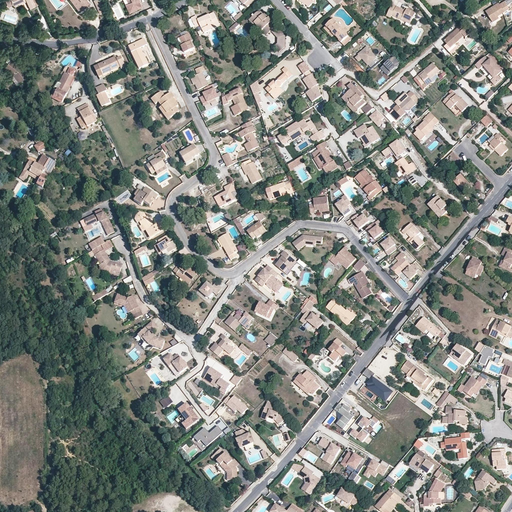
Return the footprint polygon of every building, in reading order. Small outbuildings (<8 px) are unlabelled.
[(8,0),(11,5),(23,0),(24,0),(24,2),(25,1),(29,9),(35,7),(31,0),(8,0)] [(71,0),(70,1),(80,14),(82,13),(73,0),(71,0)] [(73,0),(82,13),(91,7),(87,1),(87,0),(73,0)] [(100,0),(96,0),(94,1),(97,8),(103,6),(100,0)] [(129,0),(130,2),(127,4),(131,12),(140,8),(138,2),(137,1),(136,2),(135,0),(129,0)] [(304,0),(309,5),(308,7),(310,8),(313,6),(317,6),(318,1),(319,0),(304,0)] [(503,11),(504,14),(510,10),(506,3),(500,6),(499,5),(486,12),(493,23),(499,20),(498,17),(497,15),(503,11)] [(393,16),(402,21),(403,18),(412,22),(416,14),(409,10),(407,12),(404,11),(393,5),(387,15),(391,18),(393,16)] [(103,6),(97,8),(100,15),(106,12),(103,6)] [(261,31),(262,30),(273,21),(269,17),(267,18),(264,14),(260,10),(251,18),(255,22),(259,26),(257,28),(261,31)] [(236,21),(243,15),(241,12),(234,17),(236,21)] [(202,26),(204,31),(219,24),(214,14),(200,20),(199,17),(193,19),(197,28),(202,26)] [(334,20),(325,28),(334,37),(336,35),(345,45),(352,40),(334,20)] [(239,21),(232,28),(233,30),(240,23),(239,21)] [(262,30),(267,35),(272,30),(276,26),(277,25),(273,21),(262,30)] [(467,38),(474,32),(465,21),(457,27),(458,28),(444,40),(448,44),(451,48),(455,45),(465,36),(467,38)] [(219,24),(204,31),(205,34),(221,27),(219,24)] [(276,26),(272,30),(278,37),(278,43),(275,46),(280,52),(286,46),(285,37),(276,26)] [(181,40),(183,43),(185,46),(182,48),(186,54),(195,50),(192,45),(194,43),(190,36),(181,40)] [(144,40),(128,48),(139,70),(148,66),(140,50),(147,46),(144,40)] [(455,45),(451,48),(448,44),(444,47),(451,55),(459,48),(455,45)] [(361,54),(364,57),(373,67),(380,60),(368,47),(361,54)] [(479,62),(476,65),(480,69),(484,65),(495,78),(492,81),(496,85),(502,79),(498,75),(503,71),(492,58),(489,61),(485,56),(479,62)] [(401,64),(394,57),(382,68),(389,75),(401,64)] [(115,58),(97,66),(102,76),(120,67),(121,70),(126,68),(121,58),(116,60),(115,58)] [(6,67),(15,75),(21,82),(29,76),(22,67),(12,60),(6,67)] [(310,72),(305,64),(300,68),(305,76),(310,72)] [(433,64),(423,73),(425,74),(421,78),(419,76),(416,79),(425,90),(434,83),(431,79),(440,72),(433,64)] [(102,76),(97,66),(94,68),(99,79),(99,80),(103,78),(102,76)] [(476,66),(466,74),(469,78),(479,71),(476,66)] [(198,75),(192,78),(196,85),(199,91),(209,86),(203,74),(206,72),(203,67),(196,70),(198,75)] [(274,98),(283,89),(281,87),(293,75),(286,68),(283,71),(286,74),(276,83),(275,82),(267,90),(274,98)] [(51,101),(62,106),(70,87),(69,86),(73,78),(75,73),(68,69),(66,70),(64,74),(59,83),(61,84),(58,90),(56,90),(51,101)] [(502,79),(506,75),(503,71),(498,75),(502,79)] [(21,82),(15,75),(13,76),(19,84),(21,82)] [(320,84),(313,75),(304,81),(311,91),(308,93),(315,103),(323,96),(316,87),(320,84)] [(257,83),(252,87),(261,111),(263,110),(261,104),(264,103),(260,92),(261,92),(257,83)] [(95,87),(99,95),(104,92),(106,91),(102,84),(95,87)] [(348,87),(351,90),(354,93),(358,90),(352,84),(348,87)] [(217,94),(213,86),(206,89),(208,95),(202,98),(206,106),(217,101),(215,95),(217,94)] [(274,98),(276,100),(285,91),(283,89),(274,98)] [(231,96),(234,101),(237,107),(237,108),(233,110),(236,117),(250,111),(242,95),(243,95),(241,90),(231,94),(231,96)] [(342,99),(348,105),(351,102),(358,110),(365,103),(361,99),(358,95),(360,93),(358,90),(354,93),(351,90),(342,99)] [(490,99),(495,93),(492,90),(487,96),(490,99)] [(97,96),(102,107),(110,103),(104,92),(99,95),(97,96)] [(458,98),(452,92),(442,101),(450,109),(455,105),(461,111),(467,105),(460,98),(459,99),(458,98)] [(395,111),(402,119),(417,105),(415,104),(419,100),(412,93),(408,96),(409,98),(395,111)] [(159,104),(163,109),(171,120),(179,114),(177,110),(179,108),(176,104),(174,106),(172,102),(174,101),(176,99),(172,94),(165,99),(162,94),(152,101),(156,106),(159,104)] [(58,108),(61,110),(61,109),(62,106),(51,101),(49,101),(48,103),(53,106),(56,107),(58,108)] [(351,102),(348,105),(355,113),(358,110),(351,102)] [(77,110),(81,119),(85,126),(86,128),(96,123),(87,105),(77,110)] [(171,120),(163,109),(160,111),(168,122),(171,120)] [(384,117),(377,111),(371,117),(380,126),(383,123),(382,119),(384,117)] [(402,119),(395,111),(391,114),(398,122),(402,119)] [(435,124),(438,120),(432,115),(425,122),(423,120),(413,130),(415,131),(412,133),(419,140),(424,135),(423,135),(431,128),(435,124)] [(487,115),(481,121),(488,127),(493,122),(487,115)] [(286,131),(288,133),(292,140),(293,140),(301,135),(302,137),(307,134),(306,132),(311,129),(312,130),(313,132),(318,129),(313,122),(309,125),(308,124),(306,126),(303,122),(300,124),(299,122),(286,131)] [(253,124),(240,132),(242,136),(245,134),(248,140),(244,143),(248,151),(259,145),(252,131),(256,129),(253,124)] [(360,131),(356,134),(360,139),(363,137),(364,139),(362,141),(364,145),(367,143),(369,147),(381,139),(375,130),(373,127),(368,130),(370,132),(366,135),(362,130),(367,127),(365,124),(358,128),(360,131)] [(432,129),(431,128),(423,135),(424,135),(424,136),(432,129)] [(78,133),(79,140),(86,139),(84,132),(78,133)] [(322,132),(320,133),(316,136),(312,138),(315,143),(319,141),(320,142),(326,138),(322,132)] [(288,133),(284,136),(289,142),(292,140),(288,133)] [(505,141),(504,140),(498,134),(496,137),(497,138),(491,144),(491,145),(495,148),(496,150),(495,150),(502,157),(509,150),(501,142),(502,141),(504,143),(505,141)] [(289,142),(284,136),(279,139),(284,146),(289,142)] [(34,146),(37,153),(46,148),(42,141),(34,146)] [(407,152),(399,141),(382,152),(386,158),(395,152),(398,157),(407,152)] [(326,143),(319,148),(321,152),(318,154),(320,158),(315,160),(318,164),(321,164),(326,173),(330,171),(331,172),(338,168),(334,162),(334,158),(331,158),(331,156),(328,155),(327,154),(325,150),(329,148),(326,143)] [(179,154),(185,163),(192,159),(199,154),(193,145),(179,154)] [(152,174),(156,172),(165,165),(161,159),(165,156),(162,151),(154,156),(156,159),(146,166),(152,174)] [(463,162),(452,152),(449,156),(459,166),(463,162)] [(224,157),(229,168),(234,165),(229,155),(224,157)] [(40,156),(35,166),(44,171),(43,172),(49,175),(55,164),(40,156)] [(292,172),(296,172),(295,169),(304,163),(303,157),(288,166),(292,172)] [(396,165),(401,172),(404,177),(412,172),(414,174),(419,171),(413,163),(410,166),(405,159),(396,165)] [(243,165),(244,168),(246,168),(249,174),(255,185),(262,181),(252,160),(243,165)] [(39,180),(41,177),(43,172),(44,171),(35,166),(28,162),(23,171),(39,180)] [(344,166),(347,171),(352,167),(349,163),(344,166)] [(165,165),(156,172),(158,175),(167,168),(165,165)] [(39,180),(23,171),(21,174),(28,178),(37,183),(39,180)] [(357,178),(363,184),(366,188),(364,190),(369,196),(371,199),(379,192),(372,184),(375,182),(372,179),(370,176),(365,171),(357,178)] [(28,178),(21,174),(17,181),(24,184),(28,178)] [(465,177),(463,175),(454,183),(465,194),(472,188),(466,182),(468,180),(465,177)] [(41,177),(39,180),(37,183),(35,186),(41,190),(46,181),(41,177)] [(347,178),(338,182),(340,187),(349,182),(347,178)] [(375,182),(372,184),(379,192),(383,189),(376,181),(375,182)] [(137,188),(140,190),(143,192),(146,188),(140,183),(137,188)] [(235,199),(232,193),(230,191),(235,188),(232,183),(224,186),(226,190),(215,196),(221,206),(235,199)] [(284,183),(271,188),(275,199),(283,196),(282,193),(288,191),(289,194),(294,192),(291,184),(286,187),(284,183)] [(389,185),(383,190),(386,194),(392,189),(389,185)] [(140,199),(143,202),(147,205),(152,198),(155,200),(156,201),(159,196),(146,188),(143,192),(140,190),(136,196),(134,200),(137,202),(140,199)] [(351,213),(351,211),(347,206),(351,204),(345,196),(341,198),(343,200),(336,206),(342,214),(343,214),(345,217),(351,213)] [(429,206),(432,211),(434,209),(440,217),(445,213),(446,215),(451,211),(440,197),(429,206)] [(312,215),(317,214),(316,212),(329,210),(328,198),(313,200),(314,206),(310,206),(312,215)] [(434,209),(432,211),(440,220),(446,215),(445,213),(440,217),(434,209)] [(96,212),(84,218),(89,225),(89,226),(93,224),(101,219),(108,234),(115,230),(109,216),(107,217),(106,215),(103,210),(97,214),(96,212)] [(138,221),(140,225),(144,226),(146,229),(145,230),(149,237),(165,228),(161,219),(155,223),(156,224),(155,225),(151,219),(149,220),(146,216),(145,217),(144,213),(139,212),(135,214),(134,218),(136,222),(138,221)] [(359,215),(352,220),(360,230),(370,223),(365,216),(361,219),(359,215)] [(376,222),(367,230),(375,240),(385,233),(376,222)] [(259,240),(262,236),(261,234),(267,229),(260,223),(248,232),(255,240),(257,238),(259,240)] [(412,224),(403,232),(406,235),(408,234),(414,240),(411,242),(419,250),(425,243),(418,236),(421,233),(412,224)] [(217,238),(222,247),(224,246),(228,251),(225,252),(230,259),(236,256),(234,253),(237,251),(227,233),(217,238)] [(102,235),(95,239),(99,245),(106,241),(102,235)] [(167,240),(169,238),(168,235),(162,239),(164,242),(157,245),(162,253),(167,250),(169,253),(177,249),(173,242),(172,242),(170,243),(167,240)] [(324,237),(305,235),(305,236),(302,237),(301,236),(293,243),(299,250),(306,245),(307,244),(316,245),(316,243),(323,243),(324,237)] [(386,253),(389,256),(397,250),(394,247),(396,245),(390,238),(382,245),(387,252),(386,253)] [(93,248),(99,245),(95,239),(90,242),(93,248)] [(110,239),(101,244),(103,249),(104,250),(113,245),(110,239)] [(103,249),(101,244),(91,250),(99,264),(98,264),(101,270),(110,273),(110,270),(120,272),(122,264),(110,261),(104,250),(103,249)] [(145,248),(143,244),(133,251),(134,255),(145,248)] [(348,269),(357,258),(348,249),(349,248),(347,246),(338,257),(336,258),(348,269)] [(502,255),(505,257),(507,258),(506,261),(504,260),(501,265),(511,270),(511,267),(511,255),(511,254),(511,250),(505,248),(502,255)] [(240,249),(237,251),(234,253),(236,256),(237,258),(243,255),(240,249)] [(293,272),(291,271),(288,268),(294,260),(285,252),(282,255),(283,256),(280,259),(281,260),(280,262),(277,266),(289,276),(293,272)] [(403,253),(397,259),(399,262),(391,270),(398,277),(404,271),(405,273),(404,274),(410,280),(417,274),(416,273),(419,271),(414,265),(412,267),(404,258),(407,256),(403,253)] [(338,257),(337,256),(332,261),(337,265),(340,262),(336,258),(338,257)] [(361,259),(354,267),(359,272),(366,264),(361,259)] [(288,268),(291,271),(298,263),(294,260),(288,268)] [(484,266),(484,265),(475,260),(474,266),(475,267),(474,270),(473,269),(471,276),(476,278),(478,274),(481,275),(482,271),(486,272),(488,267),(484,266)] [(173,271),(181,277),(183,275),(187,278),(185,281),(189,283),(199,270),(191,264),(187,269),(183,266),(184,264),(180,262),(173,271)] [(278,274),(268,266),(265,270),(267,272),(265,274),(263,273),(256,282),(263,288),(266,284),(267,283),(276,290),(281,283),(275,278),(278,274)] [(143,281),(152,275),(150,272),(142,277),(143,281)] [(363,278),(365,277),(363,272),(358,275),(351,279),(362,299),(371,294),(367,285),(363,278)] [(154,278),(152,275),(143,281),(144,284),(149,281),(154,278)] [(207,281),(199,290),(208,298),(213,292),(216,295),(222,288),(216,283),(213,286),(207,281)] [(281,283),(276,290),(267,283),(266,284),(277,294),(284,286),(281,283)] [(98,291),(101,297),(108,293),(104,288),(98,291)] [(208,298),(199,290),(196,293),(205,301),(208,298)] [(101,297),(98,291),(92,295),(95,300),(101,297)] [(113,302),(124,306),(123,306),(125,303),(130,311),(134,319),(142,314),(132,297),(131,298),(129,296),(126,298),(116,294),(113,302)] [(357,319),(339,304),(334,299),(326,307),(349,327),(357,319)] [(265,307),(258,304),(255,313),(265,318),(267,313),(270,314),(272,310),(275,312),(278,308),(269,301),(265,307)] [(308,321),(317,329),(323,322),(315,315),(312,313),(310,311),(315,305),(311,301),(307,305),(303,310),(306,313),(307,314),(304,317),(308,321)] [(340,302),(339,304),(357,319),(359,316),(355,312),(353,313),(340,302)] [(391,305),(388,308),(392,311),(398,304),(396,303),(393,307),(391,305)] [(254,320),(247,314),(244,316),(247,318),(244,321),(242,319),(238,316),(235,319),(232,317),(226,324),(235,332),(241,325),(248,331),(252,327),(250,325),(254,320)] [(436,337),(441,331),(424,317),(416,326),(425,334),(428,330),(436,337)] [(491,333),(499,337),(500,333),(507,336),(508,335),(511,336),(511,326),(498,319),(491,333)] [(151,331),(157,327),(151,321),(146,326),(149,330),(147,332),(144,328),(137,334),(141,338),(142,337),(145,340),(144,341),(147,345),(149,344),(158,348),(162,340),(154,336),(153,338),(150,335),(152,334),(152,333),(152,332),(151,331)] [(270,347),(277,340),(270,334),(264,341),(270,347)] [(229,357),(234,351),(227,345),(230,342),(223,336),(220,340),(223,343),(221,344),(218,348),(216,346),(215,345),(210,351),(218,358),(223,352),(229,357)] [(335,344),(329,351),(333,354),(330,357),(336,361),(341,355),(343,357),(347,353),(340,347),(343,344),(337,338),(333,342),(335,344)] [(476,349),(480,352),(484,345),(480,342),(476,349)] [(460,359),(459,360),(465,365),(472,355),(458,344),(453,350),(456,353),(455,355),(460,359)] [(493,352),(495,348),(486,344),(484,345),(480,352),(483,354),(480,361),(486,364),(490,356),(493,357),(495,352),(493,352)] [(252,354),(242,345),(239,349),(249,357),(252,354)] [(294,361),(298,357),(286,347),(283,351),(294,361)] [(450,354),(459,360),(460,359),(455,355),(456,353),(453,350),(450,354)] [(183,361),(177,354),(173,357),(170,353),(163,359),(166,363),(169,360),(172,364),(180,373),(187,366),(185,363),(183,361)] [(506,377),(511,379),(511,362),(505,359),(502,363),(507,365),(511,367),(506,377)] [(424,384),(428,387),(434,379),(431,376),(429,379),(425,376),(419,371),(420,369),(408,360),(402,368),(407,372),(409,370),(413,372),(411,374),(414,376),(413,378),(412,380),(422,387),(422,386),(424,384)] [(511,367),(507,365),(502,375),(506,377),(511,367)] [(368,368),(363,374),(371,380),(370,382),(372,383),(371,384),(370,385),(380,393),(378,395),(386,401),(393,391),(374,376),(376,374),(368,368)] [(225,394),(230,385),(223,381),(222,383),(219,382),(222,376),(210,369),(204,380),(216,387),(217,385),(222,387),(220,391),(225,394)] [(406,374),(413,378),(414,376),(411,374),(413,372),(409,370),(407,372),(406,374)] [(300,373),(296,378),(311,391),(316,395),(322,388),(313,381),(316,378),(307,371),(303,376),(300,373)] [(241,379),(236,375),(231,381),(236,385),(241,379)] [(482,383),(484,385),(485,385),(488,381),(481,376),(477,380),(473,376),(465,386),(467,387),(464,391),(472,396),(474,393),(482,383)] [(311,391),(296,378),(294,381),(309,394),(311,391)] [(477,395),(484,385),(482,383),(474,393),(477,395)] [(380,393),(370,385),(368,387),(378,395),(380,393)] [(455,395),(451,393),(446,400),(448,401),(449,403),(451,400),(455,395)] [(173,402),(168,396),(160,402),(165,409),(173,402)] [(229,396),(224,402),(236,413),(238,410),(243,415),(248,409),(235,396),(232,399),(229,396)] [(267,402),(262,416),(268,419),(269,417),(276,419),(280,423),(285,419),(279,412),(273,410),(273,409),(275,405),(267,402)] [(340,402),(335,408),(339,411),(340,411),(344,415),(338,423),(344,428),(355,415),(350,411),(352,409),(345,403),(344,405),(340,402)] [(187,408),(189,406),(187,404),(178,410),(182,415),(188,410),(187,408)] [(183,417),(184,418),(187,421),(183,425),(186,430),(199,420),(189,406),(187,408),(188,410),(182,415),(183,417)] [(452,406),(447,406),(447,414),(450,414),(450,417),(450,423),(455,424),(455,422),(460,422),(460,420),(466,420),(466,416),(466,410),(459,410),(459,412),(456,412),(456,410),(452,406)] [(375,427),(380,420),(375,415),(371,420),(367,417),(365,420),(364,419),(360,424),(364,428),(367,425),(369,426),(371,424),(375,427)] [(244,427),(235,431),(238,437),(237,438),(241,447),(254,440),(249,432),(247,433),(244,427)] [(208,435),(203,429),(192,438),(197,443),(199,441),(205,448),(222,434),(216,428),(209,434),(210,435),(208,436),(208,435)] [(364,441),(371,433),(365,428),(361,433),(356,429),(352,434),(357,438),(358,437),(364,441)] [(470,438),(470,432),(461,433),(461,437),(445,438),(445,442),(441,442),(441,448),(446,447),(446,450),(453,449),(452,444),(456,444),(457,449),(461,448),(461,453),(458,453),(458,459),(468,458),(466,442),(462,442),(462,439),(470,438)] [(333,461),(341,448),(324,437),(320,443),(329,449),(328,451),(331,453),(328,457),(333,461)] [(423,443),(418,440),(414,446),(419,449),(423,443)] [(225,450),(221,445),(211,454),(214,456),(216,454),(218,457),(217,458),(228,470),(231,470),(231,474),(229,476),(229,477),(238,477),(238,470),(235,466),(236,464),(237,463),(232,458),(233,457),(226,449),(225,450)] [(304,447),(299,453),(303,456),(308,450),(304,447)] [(502,453),(505,453),(507,453),(506,448),(495,449),(495,454),(492,454),(493,467),(497,466),(508,466),(507,460),(505,460),(503,460),(502,453)] [(331,464),(333,461),(328,457),(331,453),(328,451),(323,459),(331,464)] [(365,458),(358,453),(357,455),(355,454),(351,451),(343,463),(348,466),(350,463),(358,468),(361,463),(365,458)] [(413,459),(422,467),(429,472),(436,464),(428,458),(428,459),(419,452),(413,459)] [(420,469),(422,467),(413,459),(411,461),(420,469)] [(386,472),(391,464),(384,460),(382,464),(376,460),(374,463),(373,462),(365,474),(370,477),(372,473),(376,476),(379,472),(381,468),(386,472)] [(299,472),(302,467),(297,463),(296,464),(292,467),(299,472)] [(320,478),(316,475),(314,477),(312,476),(314,473),(313,473),(313,472),(305,465),(299,474),(304,477),(306,482),(304,485),(308,488),(306,490),(309,493),(320,478)] [(489,481),(491,482),(493,483),(495,480),(483,470),(476,480),(477,488),(484,487),(486,489),(489,485),(487,483),(489,481)] [(351,478),(358,483),(362,476),(359,474),(358,477),(353,474),(351,478)] [(389,476),(387,479),(394,484),(396,481),(389,476)] [(438,490),(444,483),(439,479),(431,490),(430,494),(426,494),(426,504),(426,505),(430,505),(430,502),(438,502),(438,490)] [(460,489),(462,486),(458,482),(454,480),(452,483),(460,489)] [(477,488),(476,480),(474,482),(475,491),(483,490),(484,487),(477,488)] [(446,484),(444,483),(438,490),(438,502),(441,502),(441,498),(443,498),(445,497),(445,492),(443,491),(441,491),(446,484)] [(356,505),(361,497),(344,487),(338,495),(351,503),(352,502),(352,500),(354,501),(353,503),(356,505)] [(386,511),(396,499),(399,501),(402,497),(391,488),(377,505),(384,511),(386,511)] [(471,496),(464,491),(461,493),(469,499),(471,496)] [(391,511),(399,502),(399,501),(396,499),(386,511),(391,511)] [(272,511),(296,511),(297,510),(291,506),(288,510),(277,503),(272,511)]
